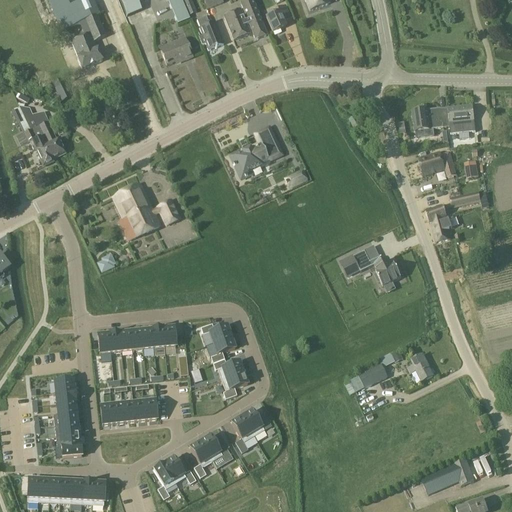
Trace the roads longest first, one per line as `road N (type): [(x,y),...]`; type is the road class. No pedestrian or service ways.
road 1 (unclassified): [(511,458),(426,250),(379,105),(380,80)]
road 2 (residential): [(126,472),(256,394),(262,381),(240,316),(227,308),(82,322)]
road 3 (residential): [(50,201),(286,81)]
road 4 (residential): [(82,322),(97,470),(126,472)]
road 5 (unclassified): [(511,82),(380,80)]
road 6 (residential): [(50,201),(73,248),(82,322)]
